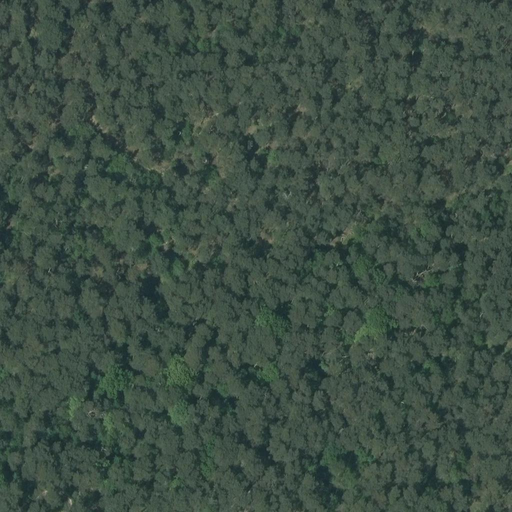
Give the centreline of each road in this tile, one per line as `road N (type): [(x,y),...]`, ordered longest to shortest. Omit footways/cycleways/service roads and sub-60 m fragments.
road 1 (track): [(83,108),(111,145),(211,194),(365,200),(379,214),(393,258)]
road 2 (track): [(274,511),(323,477),(336,308),(393,258)]
road 3 (track): [(0,76),(160,0)]
road 4 (track): [(393,258),(511,181)]
